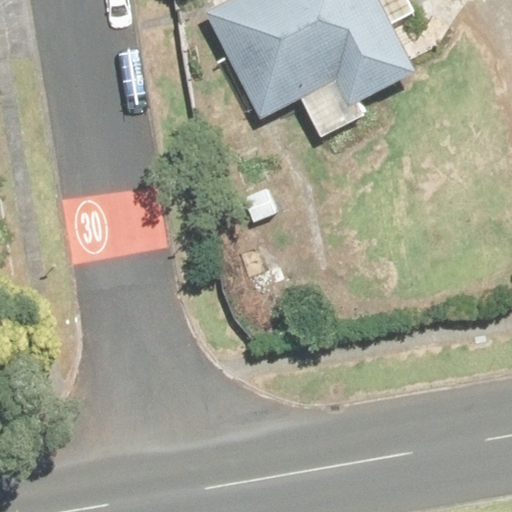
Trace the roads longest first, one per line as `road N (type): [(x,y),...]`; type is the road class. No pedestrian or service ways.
road 1 (residential): [(151,495),(76,0)]
road 2 (tertiary): [(151,495),(511,436)]
